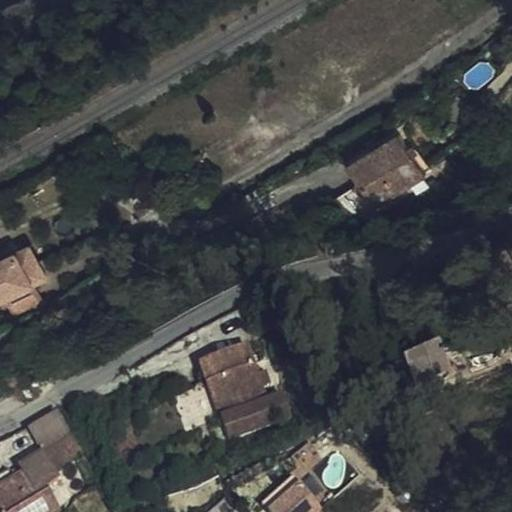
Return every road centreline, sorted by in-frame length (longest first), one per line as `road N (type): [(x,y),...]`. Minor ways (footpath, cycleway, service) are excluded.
road 1 (track): [(0,344),(75,305),(511,3)]
road 2 (residential): [(0,424),(269,282),(448,239),(511,211)]
